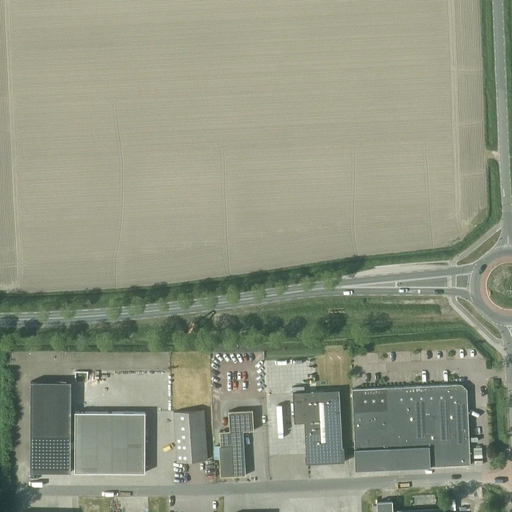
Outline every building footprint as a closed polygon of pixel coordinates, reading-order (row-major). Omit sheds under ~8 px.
[(318,349),(266,352),(267,361),(277,361),(277,363),(299,361),(298,356),(319,355),(318,349)] [(145,472),(145,468),(145,412),(75,411),(74,441),(70,441),(71,381),(30,381),(30,472),(70,472),(70,448),(74,448),(74,472),(145,472)] [(356,469),(366,468),(367,468),(398,467),(414,466),(424,466),(465,464),(470,464),(468,413),(468,408),(467,388),(461,383),(352,388),(356,469)] [(339,389),(303,391),(293,392),(294,422),(304,422),(306,463),(345,461),(344,447),(342,447),(339,389)] [(204,409),(174,411),(177,461),(207,459),(204,409)] [(220,446),(214,446),(214,458),(219,458),(220,468),(220,476),(233,475),(246,474),(245,468),(244,443),(243,430),(253,429),(252,409),(228,410),(229,430),(220,431),(220,446)] [(391,499),(386,499),(386,500),(377,501),(377,511),(392,511),(392,504),(391,504),(391,499)]
